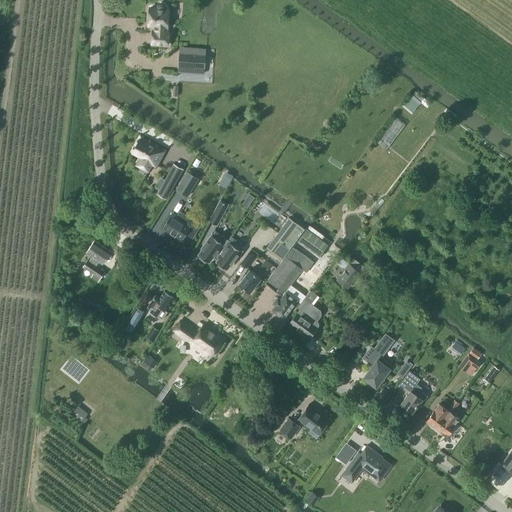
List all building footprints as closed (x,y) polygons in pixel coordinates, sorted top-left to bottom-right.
[(164,7),(163,5),(161,5),(159,5),(157,6),(157,8),(150,8),(148,26),(155,26),(155,31),(153,31),(152,44),(167,45),(168,32),(165,32),(165,27),(167,27),(168,9),(165,9),(164,7)] [(179,53),(178,67),(195,68),(196,68),(204,68),(205,55),(196,54),(179,53)] [(426,108),(430,104),(414,90),(401,105),(411,114),(421,103),(426,108)] [(395,116),(376,140),(387,148),(405,123),(395,116)] [(157,139),(137,134),(134,145),(139,147),(137,155),(146,157),(148,149),(153,151),(157,139)] [(186,157),(175,152),(167,172),(178,177),(186,157)] [(187,172),(176,190),(187,197),(198,179),(187,172)] [(242,203),(248,207),(255,196),(249,192),(242,203)] [(209,221),(216,225),(227,204),(220,200),(209,221)] [(200,225),(187,217),(184,223),(178,219),(179,218),(172,213),(163,228),(170,232),(169,232),(172,234),(173,234),(175,236),(182,240),(187,232),(193,236),(200,225)] [(282,244),(285,239),(297,224),(289,218),(266,248),(282,260),(289,249),(282,244)] [(319,257),(330,242),(308,226),(297,241),(319,257)] [(215,258),(228,240),(215,231),(212,235),(211,235),(201,248),(202,249),(198,254),(200,256),(199,258),(205,263),(207,260),(209,262),(213,257),(215,258)] [(232,264),(242,251),(241,250),(244,246),(231,236),(228,240),(215,258),(217,260),(216,261),(218,263),(220,264),(218,267),(225,271),(231,264),(232,264)] [(102,264),(110,252),(94,240),(86,252),(92,257),(89,261),(88,260),(83,267),(93,273),(91,277),(97,281),(104,271),(96,266),(99,261),(102,264)] [(299,252),(293,248),(286,257),(285,257),(265,283),(282,296),(280,299),(277,297),(273,303),(276,305),(272,310),(283,318),(293,304),(297,307),(298,307),(304,299),(303,298),(289,287),(302,269),(306,272),(313,263),(312,262),(315,258),(305,250),(302,255),(299,252)] [(247,268),(254,257),(248,253),(241,263),(247,268)] [(348,289),(360,273),(338,255),(333,261),(344,269),(336,280),(348,289)] [(267,270),(271,265),(266,260),(261,266),(267,270)] [(250,293),(261,278),(249,269),(238,284),(250,293)] [(320,310),(311,303),(317,295),(310,290),(303,298),(304,299),(298,307),(300,309),(297,313),(290,323),(309,337),(316,328),(313,326),(317,321),(321,315),(321,313),(321,312),(320,310)] [(147,307),(151,310),(150,311),(156,315),(161,308),(164,310),(173,297),(164,291),(159,298),(155,295),(147,307)] [(137,307),(126,325),(133,330),(144,311),(137,307)] [(209,330),(210,329),(204,324),(198,333),(186,325),(179,334),(191,343),(192,341),(198,345),(196,348),(202,352),(204,349),(212,355),(223,339),(209,330)] [(153,342),(160,331),(153,327),(144,340),(149,344),(151,340),(153,342)] [(367,373),(369,374),(366,378),(376,385),(382,377),(383,378),(393,366),(380,356),(392,340),(391,339),(392,338),(385,333),(374,348),(371,346),(362,357),(369,361),(370,360),(374,363),(367,373)] [(457,340),(448,351),(457,359),(466,347),(457,340)] [(480,354),(473,348),(473,349),(470,353),(477,358),(480,354)] [(476,369),(481,362),(468,352),(458,366),(464,371),(470,364),(476,369)] [(153,368),(158,362),(147,354),(142,361),(144,362),(141,365),(150,371),(152,368),(153,368)] [(489,383),(499,370),(494,366),(484,380),(489,383)] [(401,367),(397,372),(402,376),(406,371),(401,367)] [(401,403),(412,412),(422,399),(424,401),(428,395),(420,389),(422,387),(417,383),(421,378),(410,370),(400,383),(410,390),(401,403)] [(436,429),(457,401),(455,399),(448,409),(440,403),(426,421),(436,429)] [(460,418),(452,412),(459,402),(457,401),(436,429),(447,436),(460,418)] [(315,410),(316,408),(310,403),(298,418),(319,433),(329,419),(315,410)] [(291,437),(299,426),(289,418),(280,430),(291,437)] [(373,452),(374,451),(366,445),(360,453),(358,452),(341,475),(351,482),(362,467),(379,480),(390,465),(373,452)] [(511,471),(511,449),(502,464),(511,471)]
